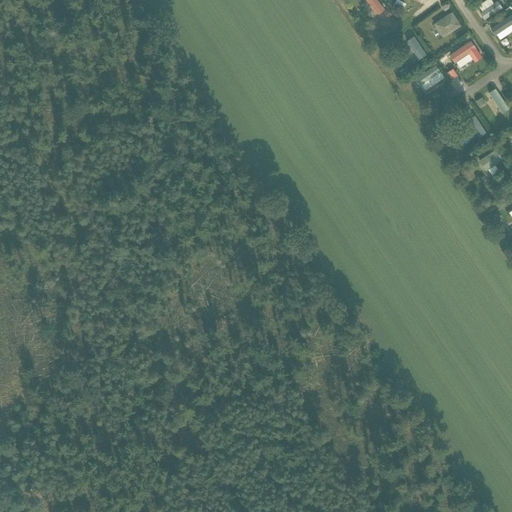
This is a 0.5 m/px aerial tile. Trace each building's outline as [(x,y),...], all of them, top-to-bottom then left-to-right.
[(366,0),(380,14),(386,8),(378,0),(366,0)] [(503,9),(499,0),(494,3),(492,0),(486,0),(478,4),(484,18),(503,9)] [(434,22),(442,37),(462,27),(454,12),(434,22)] [(511,13),(492,28),(500,40),(511,31),(511,30),(510,27),(511,25),(511,13)] [(417,60),(426,56),(417,35),(408,40),(417,60)] [(464,58),(468,63),(480,54),(471,40),(450,54),(456,63),(464,58)] [(435,65),(414,80),(419,87),(440,72),(435,65)] [(453,68),(448,72),(453,80),(458,76),(453,68)] [(448,83),(443,86),(446,91),(451,88),(448,83)] [(490,92),(503,113),(510,109),(496,88),(490,92)] [(482,98),(475,102),(479,107),(485,103),(482,98)] [(476,115),(468,120),(479,138),(487,132),(476,115)] [(508,138),(501,142),(505,148),(511,143),(508,138)] [(495,149),(478,161),(485,172),(503,161),(495,149)]
